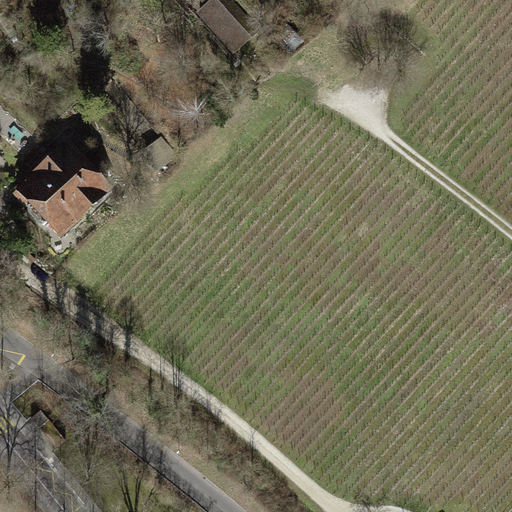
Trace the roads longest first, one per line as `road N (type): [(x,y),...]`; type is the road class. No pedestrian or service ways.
road 1 (track): [(0,250),(202,393),(341,511)]
road 2 (unclassified): [(0,336),(220,511)]
road 3 (track): [(511,229),(350,105)]
